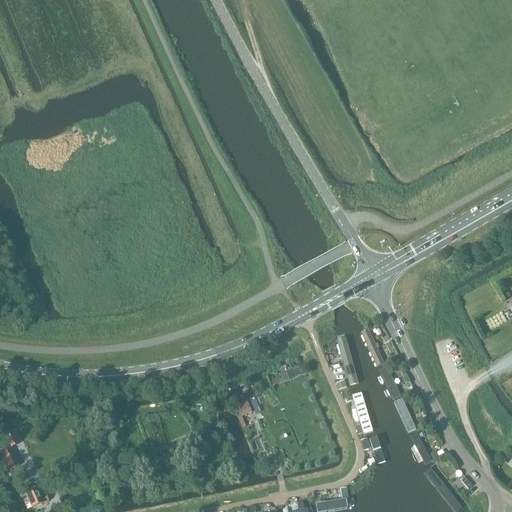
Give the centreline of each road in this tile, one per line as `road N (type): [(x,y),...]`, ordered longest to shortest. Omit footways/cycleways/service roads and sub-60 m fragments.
road 1 (unclassified): [(371,276),(214,0)]
road 2 (secondary): [(301,316),(168,368),(104,377),(0,369)]
road 3 (residential): [(211,511),(340,485),(359,466),(357,442),(308,327)]
road 4 (secondary): [(500,510),(433,411),(371,276)]
road 5 (secondary): [(371,276),(511,195)]
